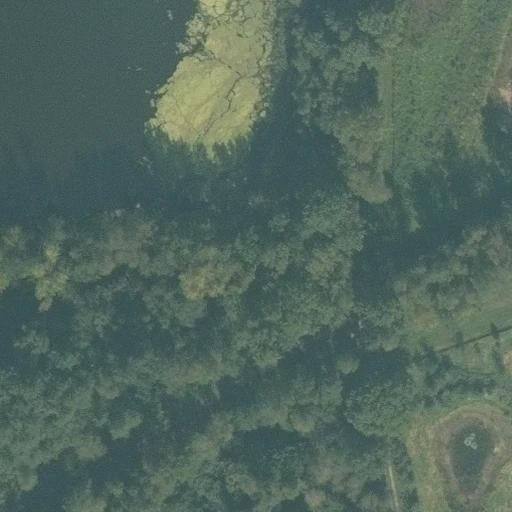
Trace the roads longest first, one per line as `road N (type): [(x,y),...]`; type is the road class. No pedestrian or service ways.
road 1 (track): [(23,511),(352,332)]
road 2 (track): [(352,332),(357,255),(383,228),(383,0)]
road 3 (track): [(391,511),(352,332)]
